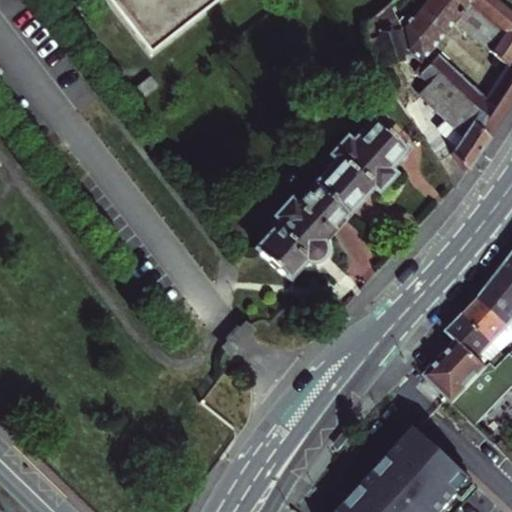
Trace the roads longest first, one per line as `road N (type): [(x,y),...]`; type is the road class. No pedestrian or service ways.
road 1 (primary): [(458,254),(291,393),(209,511)]
road 2 (primary): [(458,254),(343,372),(243,511)]
road 3 (primary): [(268,511),(370,362),(458,254)]
road 4 (unknown): [(485,221),(434,166),(350,26)]
